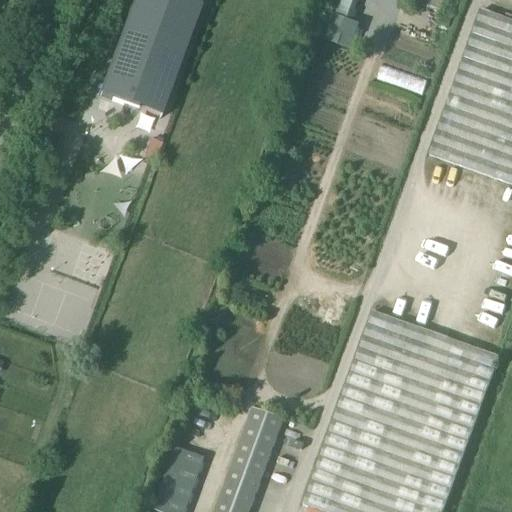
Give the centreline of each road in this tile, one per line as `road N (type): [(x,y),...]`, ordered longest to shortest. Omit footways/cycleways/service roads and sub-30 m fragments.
road 1 (unknown): [(474,0),(287,511)]
road 2 (residential): [(0,157),(58,0)]
